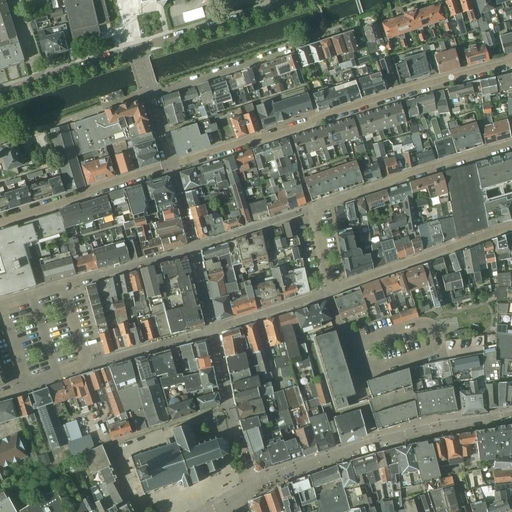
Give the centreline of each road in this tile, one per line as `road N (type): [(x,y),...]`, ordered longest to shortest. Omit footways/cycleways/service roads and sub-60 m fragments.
road 1 (residential): [(0,223),(257,136),(511,63)]
road 2 (residential): [(328,292),(310,208),(511,145)]
road 3 (residential): [(511,227),(328,292)]
road 4 (residential): [(303,0),(136,51)]
road 5 (residential): [(150,94),(288,50)]
road 6 (residential): [(57,376),(86,365),(61,286),(32,294)]
